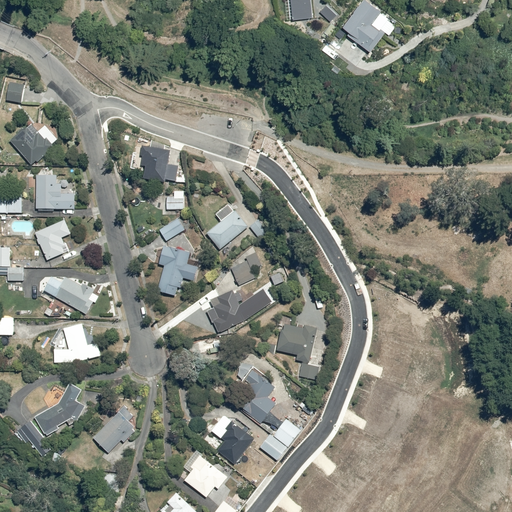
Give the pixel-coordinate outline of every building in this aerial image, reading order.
[(311,0),(291,0),(294,20),(313,18),(311,0)] [(366,0),(363,0),(345,25),(355,32),(352,36),(374,52),(387,34),(374,23),(382,12),(366,0)] [(338,14),(328,5),(321,12),(332,22),(338,14)] [(41,90),(11,85),(8,100),(38,106),(41,90)] [(38,131),(40,130),(33,121),(12,140),(34,166),(55,147),(50,141),(48,143),(38,131)] [(172,148),(144,146),(142,165),(147,165),(146,179),(168,181),(168,180),(178,181),(179,166),(170,165),(172,148)] [(59,176),(37,177),(38,210),(40,209),(40,211),(55,211),(55,210),(76,209),(76,194),(63,194),(63,182),(59,182),(59,176)] [(175,197),(168,197),(168,210),(186,210),(186,187),(175,187),(175,197)] [(23,192),(0,192),(0,212),(24,212),(23,192)] [(230,203),(230,204),(217,215),(222,221),(209,233),(225,252),(234,244),(231,241),(250,225),(230,203)] [(261,217),(251,225),(258,235),(269,228),(261,217)] [(73,234),(67,219),(37,233),(50,261),(75,249),(71,240),(65,243),(63,238),(73,234)] [(182,219),(161,229),(167,241),(188,231),(182,219)] [(5,236),(5,244),(14,245),(14,236),(5,236)] [(0,246),(0,267),(9,267),(9,280),(26,280),(26,266),(12,266),(12,247),(0,246)] [(191,253),(165,247),(161,264),(166,265),(160,291),(180,296),(185,278),(199,281),(202,268),(188,265),(191,253)] [(248,259),(233,266),(241,284),(258,277),(254,270),(264,265),(258,252),(248,257),(248,259)] [(54,276),(46,290),(89,316),(102,294),(84,284),(83,286),(68,277),(65,282),(54,276)] [(222,334),(227,331),(275,306),(267,291),(241,305),(233,290),(213,301),(216,307),(209,310),(222,334)] [(418,303),(394,298),(380,364),(402,369),(404,361),(411,363),(420,321),(414,320),(418,303)] [(0,321),(0,334),(14,335),(14,321),(0,321)] [(434,354),(441,325),(428,322),(421,351),(434,354)] [(306,328),(286,323),(280,351),(298,355),(296,359),(313,363),(320,330),(306,326),(306,328)] [(77,362),(103,356),(100,343),(89,345),(85,325),(66,330),(70,348),(56,350),(56,363),(77,362)] [(318,367),(304,363),(301,376),(315,379),(318,367)] [(254,366),(231,397),(264,422),(278,404),(269,397),(278,386),(272,382),(274,380),(254,366)] [(85,390),(72,382),(60,402),(36,417),(48,436),(61,428),(60,426),(68,421),(71,426),(79,421),(89,406),(79,400),(85,390)] [(389,402),(371,396),(360,427),(366,430),(378,434),(389,402)] [(121,411),(95,438),(110,453),(122,440),(126,444),(137,433),(133,430),(137,426),(132,421),(136,416),(127,407),(122,413),(121,411)] [(48,438),(33,419),(18,431),(24,438),(27,435),(43,455),(52,448),(46,440),(48,438)] [(258,439),(234,419),(227,427),(230,429),(224,437),(227,439),(219,449),(237,464),(258,439)] [(302,431),(287,419),(275,435),(272,433),(261,448),(279,461),(302,431)] [(205,456),(198,450),(186,467),(193,472),(186,481),(208,497),(216,487),(221,490),(231,477),(204,457),(205,456)] [(120,494),(119,473),(102,473),(103,495),(120,494)] [(168,511),(165,509),(161,511),(198,511),(187,501),(189,498),(180,489),(168,502),(175,508),(171,511),(168,511)] [(224,500),(215,511),(238,511),(239,511),(237,510),(245,499),(237,493),(234,497),(232,495),(227,502),(224,500)]
